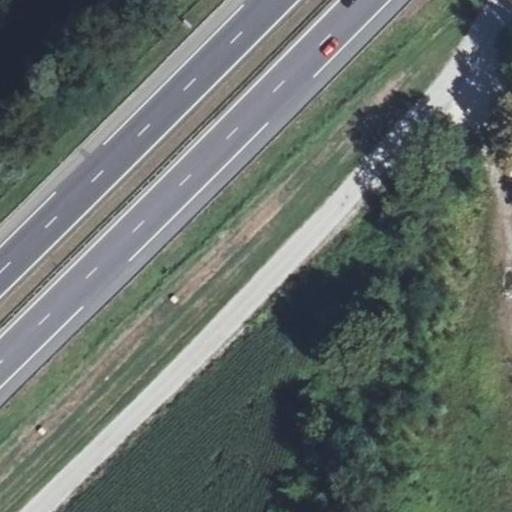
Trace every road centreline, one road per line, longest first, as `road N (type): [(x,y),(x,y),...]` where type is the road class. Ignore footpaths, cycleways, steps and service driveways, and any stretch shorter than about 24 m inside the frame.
road 1 (track): [(33,511),(436,114),(503,0)]
road 2 (motorway): [(0,364),(366,0)]
road 3 (motorway): [(270,0),(0,270)]
